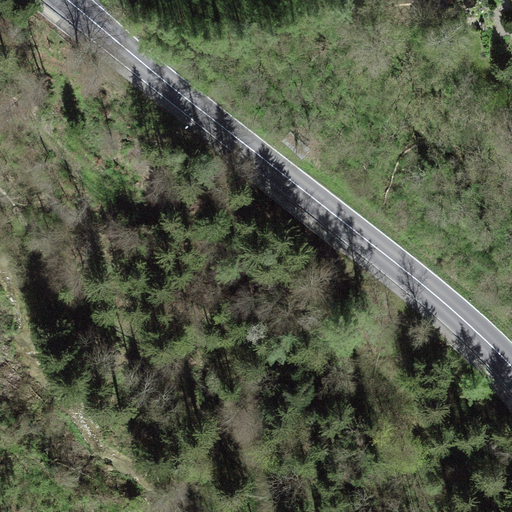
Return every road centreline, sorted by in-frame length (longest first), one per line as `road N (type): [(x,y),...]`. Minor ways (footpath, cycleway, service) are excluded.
road 1 (secondary): [(511,368),(429,290),(67,0)]
road 2 (track): [(195,394),(248,511)]
